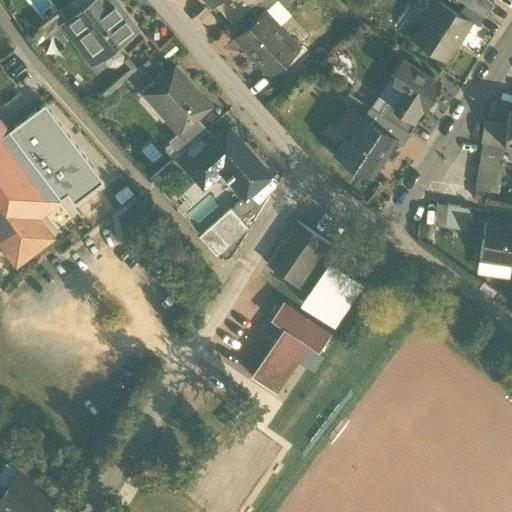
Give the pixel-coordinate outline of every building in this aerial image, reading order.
[(113,0),(92,0),(69,18),(70,20),(63,25),(93,64),(115,47),(134,32),(116,8),(118,7),(113,0)] [(218,0),(214,3),(231,23),(255,0),(218,0)] [(255,0),(231,23),(226,28),(234,37),(264,9),(273,0),(255,0)] [(471,22),(436,0),(435,0),(411,37),(446,60),(471,22)] [(494,2),(490,0),(463,0),(463,1),(465,3),(485,15),(485,16),(494,2)] [(485,15),(465,3),(459,13),(478,25),(485,15)] [(61,9),(38,27),(45,37),(63,24),(63,25),(70,20),(69,18),(61,9)] [(264,9),(234,37),(268,74),(298,46),(264,9)] [(115,47),(104,55),(109,61),(114,62),(120,58),(120,53),(115,47)] [(434,80),(402,59),(394,71),(393,80),(406,89),(394,107),(393,109),(412,121),(414,119),(421,108),(425,110),(433,97),(434,80)] [(209,106),(175,67),(145,94),(179,132),(179,133),(196,118),(209,106)] [(386,101),(394,107),(406,89),(393,80),(390,78),(378,96),(386,101)] [(394,107),(386,101),(378,113),(409,133),(417,121),(414,119),(412,121),(393,109),(394,107)] [(44,103),(6,132),(39,175),(48,168),(67,194),(75,204),(104,183),(44,103)] [(378,113),(369,107),(362,117),(395,139),(395,140),(402,145),(409,133),(378,113)] [(511,111),(509,111),(507,124),(503,146),(511,147),(511,111)] [(362,117),(360,116),(335,155),(370,178),(395,140),(395,139),(362,117)] [(196,118),(179,133),(179,132),(169,141),(180,154),(207,130),(196,118)] [(507,124),(484,120),(480,143),(482,143),(503,146),(507,124)] [(6,132),(0,123),(0,242),(16,264),(51,237),(36,217),(67,194),(48,168),(39,175),(6,132)] [(239,146),(225,130),(185,165),(201,183),(220,166),(227,174),(224,177),(227,180),(230,177),(247,196),(270,175),(242,144),(239,146)] [(503,146),(482,143),(480,155),(502,158),(503,147),(503,146)] [(502,158),(480,155),(478,166),(500,170),(502,158)] [(500,170),(478,166),(476,178),(498,181),(500,170)] [(498,181),(476,178),(475,189),(496,193),(498,181)] [(448,205),(436,203),(433,225),(444,227),(448,205)] [(459,207),(448,205),(444,227),(456,228),(459,207)] [(470,208),(459,207),(456,228),(467,230),(470,208)] [(230,208),(210,226),(227,246),(248,228),(230,208)] [(338,249),(298,221),(268,265),(308,292),(329,263),(338,249)] [(511,257),(511,227),(485,223),(479,258),(511,263),(511,257)] [(227,246),(210,226),(198,236),(216,256),(227,246)] [(361,285),(329,263),(308,292),(301,302),(334,325),(361,285)] [(330,335),(282,302),(270,319),(283,328),(251,375),(273,391),(306,344),(318,352),(330,335)] [(255,421),(240,410),(225,428),(240,440),(255,421)] [(0,496),(0,503),(13,511),(45,511),(54,498),(32,483),(34,480),(18,469),(0,496)]
